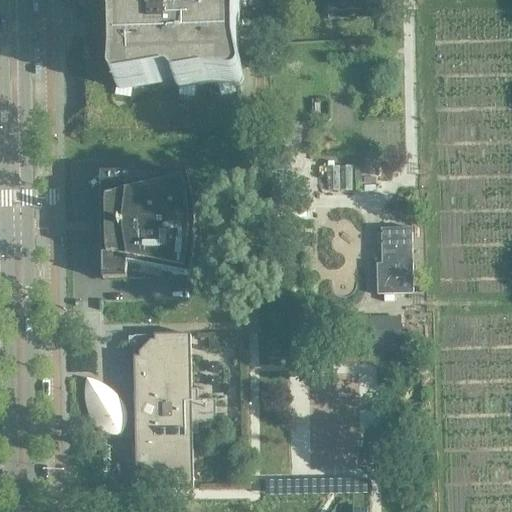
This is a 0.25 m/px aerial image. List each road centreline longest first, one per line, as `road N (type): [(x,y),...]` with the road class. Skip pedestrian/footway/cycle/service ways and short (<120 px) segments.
road 1 (tertiary): [(22,511),(17,231)]
road 2 (tertiary): [(17,231),(10,0)]
